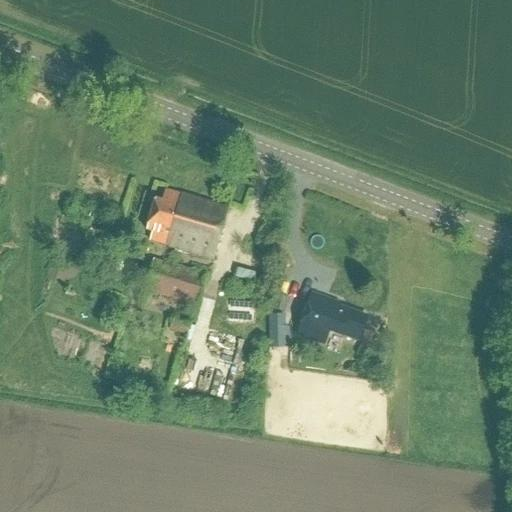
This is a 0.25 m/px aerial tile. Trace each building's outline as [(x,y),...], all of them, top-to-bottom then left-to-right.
[(228,215),(166,196),(162,208),(155,206),(146,236),(152,238),(150,245),(213,265),(228,215)] [(194,308),(204,276),(152,260),(142,293),(194,308)] [(246,297),(257,300),(259,294),(247,291),(246,297)] [(330,334),(359,346),(368,323),(339,311),(340,308),(314,297),(298,337),(324,347),(330,334)] [(205,348),(177,354),(172,385),(174,393),(203,386),(210,388),(211,381),(222,379),(221,372),(225,349),(243,345),(248,317),(246,308),(217,304),(203,307),(201,321),(203,333),(203,337),(205,348)] [(285,328),(285,315),(268,316),(269,348),(292,348),(291,328),(285,328)] [(171,322),(168,331),(186,336),(189,327),(171,322)] [(369,362),(379,338),(366,333),(356,356),(369,362)]
